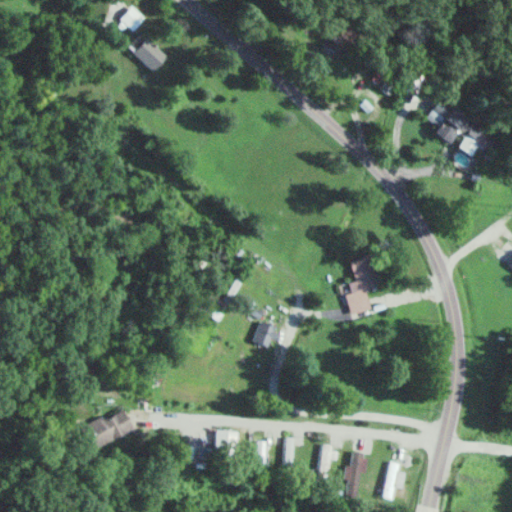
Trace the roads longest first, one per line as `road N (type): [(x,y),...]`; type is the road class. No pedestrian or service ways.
road 1 (residential): [(425,511),(457,372),(450,299),(419,217),(380,168),(188,0)]
road 2 (residential): [(511,453),(139,415)]
